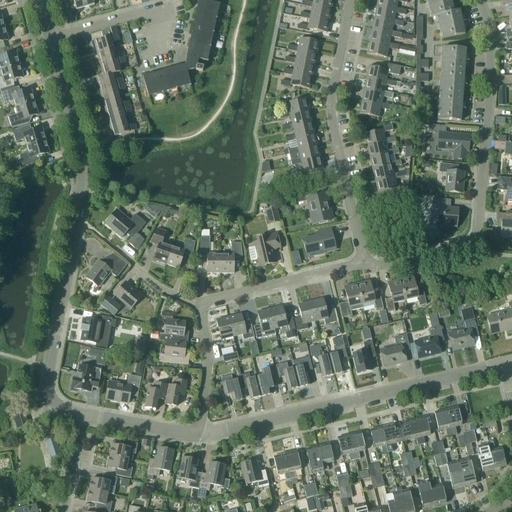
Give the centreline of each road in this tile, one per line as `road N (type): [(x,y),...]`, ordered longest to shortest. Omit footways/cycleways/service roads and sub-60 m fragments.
road 1 (unclassified): [(82,414),(55,406),(45,381),(83,173),(50,38)]
road 2 (residential): [(364,265),(476,243),(490,86),(480,0)]
road 3 (unclassified): [(502,363),(199,434)]
road 4 (residential): [(364,265),(330,115),(350,0)]
road 5 (residential): [(198,302),(364,265)]
road 6 (residential): [(199,434),(207,353),(198,302)]
